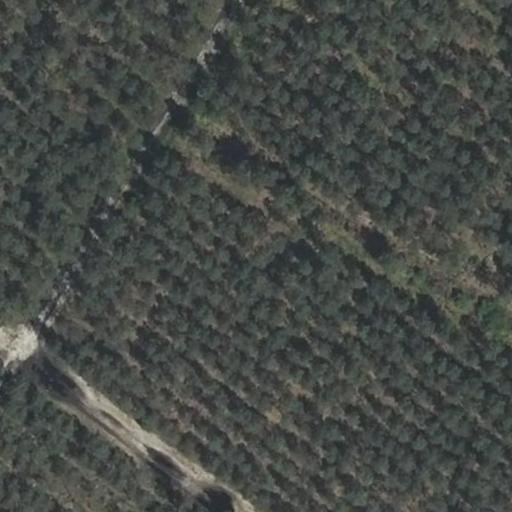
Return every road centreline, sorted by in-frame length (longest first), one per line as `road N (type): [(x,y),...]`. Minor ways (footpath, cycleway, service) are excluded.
road 1 (track): [(0,386),(237,0)]
road 2 (track): [(234,511),(0,338)]
